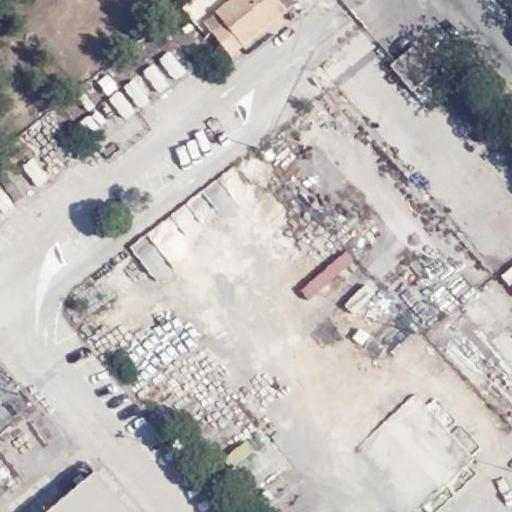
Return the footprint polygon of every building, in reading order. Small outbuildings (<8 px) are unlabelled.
[(277,0),(230,0),(215,12),(217,13),(224,23),(211,33),(230,58),(289,13),(286,10),(277,0)] [(296,3),(293,0),(277,0),(286,10),(296,3)] [(224,23),(217,13),(203,23),(211,33),(224,23)] [(349,15),(331,30),(338,39),(356,25),(349,15)] [(406,95),(433,74),(410,48),(384,70),(406,95)] [(169,49),(158,58),(174,77),(184,69),(169,49)] [(152,62),(142,70),(157,90),(168,82),(152,62)] [(133,77),(122,85),(137,104),(147,98),(133,77)] [(118,88),(109,96),(124,115),(133,108),(118,88)] [(88,112),(78,119),(93,138),(103,131),(88,112)] [(60,132),(50,139),(65,160),(75,152),(60,132)] [(46,144),(36,151),(51,171),(61,163),(46,144)] [(31,155),(21,163),(36,182),(45,175),(31,155)] [(15,167),(6,174),(20,194),(29,188),(15,167)] [(0,178),(0,197),(6,205),(15,199),(0,178)] [(130,511),(99,476),(56,511),(130,511)]
